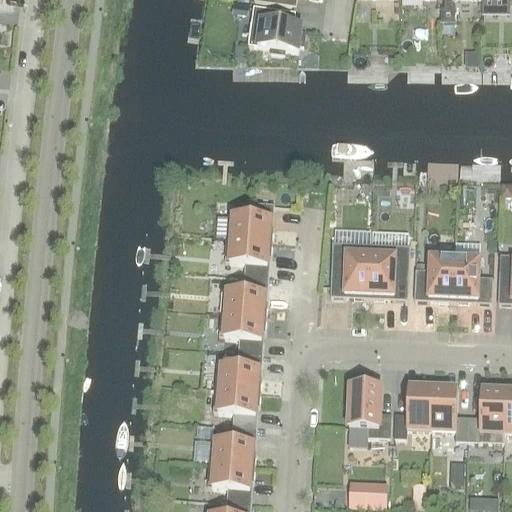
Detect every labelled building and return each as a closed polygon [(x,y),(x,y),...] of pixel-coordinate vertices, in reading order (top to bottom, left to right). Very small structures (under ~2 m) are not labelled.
[(254,0),(254,5),(291,11),(292,0),(303,0),(305,0),(254,0)] [(248,49),(270,53),(270,57),(284,59),(285,55),(297,56),(298,51),(303,51),(305,37),(300,36),(301,31),(288,29),(290,16),(253,11),(248,49)] [(440,29),(440,39),(450,39),(450,29),(440,29)] [(501,195),(500,201),(507,202),(511,197),(511,196),(511,191),(501,190),(501,195)] [(228,220),(226,244),(272,248),(273,233),(272,232),(274,209),(249,208),(248,222),(228,220)] [(487,243),(487,256),(495,256),(496,244),(487,243)] [(245,269),(244,283),(268,285),(270,261),(271,262),(272,248),(226,244),(224,267),(245,269)] [(458,257),(483,257),(483,246),(458,247),(458,257)] [(330,302),(369,303),(371,250),(332,248),(330,302)] [(371,250),(369,303),(407,305),(409,251),(371,250)] [(414,305),(453,307),(455,258),(430,257),(429,276),(424,276),(416,275),(415,275),(414,305)] [(455,258),(453,307),(491,308),(492,283),(478,282),(479,259),(455,258)] [(498,309),(511,309),(511,260),(500,260),(498,309)] [(416,267),(416,275),(424,276),(424,267),(416,267)] [(222,295),(220,319),(266,322),(267,307),(266,307),(268,285),(244,283),(243,297),(222,295)] [(239,344),(238,358),(262,360),(264,336),(265,336),(266,322),(220,319),(218,342),(239,344)] [(216,370),(214,394),(260,397),(261,382),(260,382),(262,360),(238,358),(237,372),(216,370)] [(350,389),(348,432),(368,433),(368,442),(390,443),(391,419),(379,419),(380,390),(350,389)] [(407,434),(431,435),(433,393),(408,392),(407,420),(395,419),(394,443),(406,444),(407,434)] [(457,394),(433,393),(431,435),(455,436),(455,446),(467,446),(468,422),(456,422),(457,394)] [(260,397),(214,394),(213,417),(233,419),(232,433),(256,434),(258,411),(259,411),(260,397)] [(480,423),(468,422),(467,446),(479,447),(480,437),(504,438),(506,396),(481,395),(480,423)] [(210,445),(209,468),(254,472),(256,457),(254,457),(256,434),(232,433),(231,446),(210,445)] [(227,494),(226,507),(250,509),(252,486),(253,486),(254,472),(209,468),(207,492),(227,494)] [(349,489),(348,511),(386,511),(387,490),(349,489)] [(412,489),(411,511),(423,511),(424,489),(412,489)] [(469,503),(468,511),(486,511),(486,504),(469,503)]
